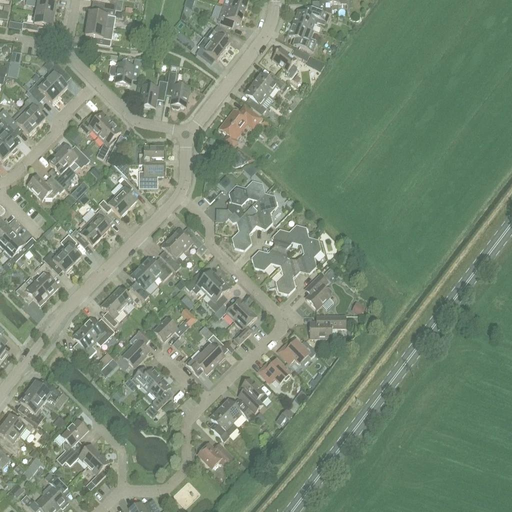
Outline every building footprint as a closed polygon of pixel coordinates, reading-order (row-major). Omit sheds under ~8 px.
[(43,4),(43,0),(27,0),(26,7),(37,9),(36,15),(54,18),(56,6),(43,4)] [(117,1),(110,0),(91,0),(91,2),(104,4),(103,11),(115,12),(117,1)] [(224,0),(222,7),(244,15),(248,5),(241,2),(241,0),(224,0)] [(346,0),(319,0),(319,11),(331,16),(331,15),(331,8),(330,8),(330,5),(346,5),(346,0)] [(241,26),(244,15),(222,7),(217,21),(218,23),(219,24),(219,25),(232,30),(234,23),(241,26)] [(329,17),(311,11),(305,8),(302,15),(298,13),(293,25),(311,32),(313,26),(316,27),(317,25),(325,28),(329,17)] [(114,19),(115,12),(103,11),(102,17),(89,14),(87,26),(105,29),(107,18),(114,19)] [(52,30),(54,18),(36,15),(34,26),(23,24),(22,30),(38,33),(39,27),(52,30)] [(314,33),(311,32),(293,25),(289,37),(295,40),(293,46),(312,54),(317,43),(311,41),(314,33)] [(103,41),(105,29),(87,26),(85,38),(99,40),(98,47),(110,49),(111,42),(103,41)] [(218,27),(213,33),(211,31),(204,39),(223,54),(230,45),(225,41),(229,36),(218,27)] [(223,54),(204,39),(198,48),(200,50),(196,55),(207,64),(211,59),(217,63),(223,54)] [(271,62),(287,74),(289,75),(288,77),(288,79),(290,80),(292,80),(297,72),(297,69),(293,66),(296,62),(281,50),(271,62)] [(307,64),(310,57),(295,50),(292,57),(307,64)] [(118,65),(118,68),(113,68),(110,69),(109,75),(111,77),(116,78),(115,85),(130,88),(132,75),(139,76),(142,62),(134,61),(133,68),(118,65)] [(56,65),(50,71),(48,73),(48,75),(51,78),(46,83),(60,97),(68,89),(58,80),(65,73),(56,65)] [(0,85),(3,87),(5,75),(7,76),(8,69),(0,67),(0,85)] [(188,89),(188,88),(187,87),(183,86),(181,87),(181,88),(174,87),(176,75),(169,74),(167,84),(166,92),(173,94),(170,107),(185,109),(189,90),(188,89)] [(261,76),(253,86),(268,97),(276,88),(281,92),(286,86),(275,77),(270,83),(261,76)] [(60,97),(46,83),(38,91),(34,87),(28,93),(31,97),(36,102),(42,95),(52,105),(60,97)] [(165,98),(166,92),(167,84),(159,83),(158,90),(143,87),(140,107),(155,110),(157,97),(165,98)] [(260,107),(268,97),(253,86),(245,96),(255,103),(250,109),(261,117),(266,112),(260,107)] [(41,107),(36,102),(31,97),(25,104),(24,108),(20,112),(37,129),(46,121),(36,112),(41,107)] [(234,112),(219,131),(227,138),(224,143),(233,149),(237,143),(234,141),(246,125),(253,130),(260,121),(244,108),(239,116),(234,112)] [(37,129),(20,112),(12,120),(3,111),(0,114),(0,119),(14,134),(19,129),(29,138),(37,129)] [(97,139),(112,124),(103,115),(93,124),(88,119),(79,129),(87,137),(91,133),(97,139)] [(8,138),(12,134),(0,121),(0,146),(10,156),(12,155),(13,156),(14,155),(17,153),(17,151),(16,150),(18,149),(8,138)] [(121,133),(112,124),(97,139),(104,145),(98,155),(104,159),(109,149),(113,144),(111,143),(121,133)] [(10,156),(0,146),(0,161),(3,164),(10,156)] [(139,167),(144,167),(153,166),(153,160),(163,160),(163,148),(144,148),(144,156),(139,156),(139,167)] [(66,149),(57,157),(69,169),(74,164),(81,171),(84,167),(85,168),(88,165),(90,166),(89,167),(92,170),(94,168),(82,155),(77,160),(66,149)] [(114,164),(121,152),(114,149),(108,160),(114,164)] [(73,174),(69,169),(57,157),(49,166),(60,177),(55,182),(64,191),(65,192),(70,187),(68,185),(71,182),(68,179),(73,174)] [(163,166),(153,166),(144,167),(144,174),(139,174),(139,185),(153,185),(153,178),(163,178),(163,166)] [(64,191),(55,182),(53,180),(47,186),(45,186),(37,178),(27,188),(42,203),(45,200),(52,201),(58,194),(60,196),(64,191)] [(125,191),(117,199),(129,212),(137,203),(128,194),(133,190),(124,181),(120,186),(125,191)] [(257,203),(265,196),(262,186),(252,183),(252,184),(245,190),(236,188),(229,195),(228,195),(230,202),(228,204),(229,212),(233,216),(234,215),(239,221),(244,217),(241,208),(248,201),(257,203)] [(83,194),(80,201),(88,204),(91,197),(83,194)] [(275,198),(265,196),(257,203),(244,217),(253,219),(256,230),(265,232),(273,225),(270,216),(277,209),(275,199),(275,198)] [(129,212),(117,199),(108,207),(103,202),(99,206),(107,215),(112,211),(121,220),(129,212)] [(72,209),(69,215),(75,218),(79,212),(72,209)] [(88,221),(96,213),(92,209),(84,216),(88,221)] [(101,211),(96,216),(87,225),(101,239),(110,230),(105,225),(109,220),(101,211)] [(249,237),(256,230),(253,219),(244,217),(239,221),(234,215),(233,216),(228,221),(232,226),(236,225),(239,233),(231,240),(234,250),(244,253),(251,246),(252,246),(249,237)] [(0,241),(11,231),(3,224),(0,227),(0,241)] [(101,239),(87,225),(78,234),(75,232),(71,237),(82,248),(86,243),(92,249),(101,239)] [(272,239),(275,248),(285,252),(292,245),(301,247),(309,240),(306,230),(296,227),(289,234),(279,232),(272,239)] [(0,248),(4,252),(18,239),(11,231),(0,241),(0,248)] [(179,231),(170,240),(184,254),(192,245),(198,251),(196,252),(201,257),(207,251),(203,246),(204,245),(194,236),(189,241),(179,231)] [(68,237),(64,241),(60,245),(66,250),(61,255),(73,267),(82,259),(73,250),(77,245),(68,237)] [(26,246),(18,239),(4,252),(12,260),(16,264),(23,257),(21,255),(24,252),(22,250),(26,246)] [(179,259),(184,254),(170,240),(161,249),(171,259),(166,265),(175,274),(181,268),(179,267),(183,263),(179,259)] [(318,242),(309,240),(301,247),(301,248),(303,256),(297,263),(296,263),(300,274),(309,276),(316,269),(314,259),(321,253),(321,252),(318,243),(318,242)] [(285,252),(275,248),(268,255),(258,253),(251,260),(254,270),(264,273),(271,266),(280,268),(287,261),(285,252)] [(73,267),(61,255),(56,259),(51,254),(43,262),(52,270),(56,266),(65,275),(73,267)] [(149,260),(140,270),(153,283),(158,279),(163,284),(173,274),(163,264),(158,269),(149,260)] [(293,280),(300,274),(296,263),(287,261),(280,268),(282,277),(275,284),(278,294),(288,297),(295,290),(293,280)] [(41,278),(35,284),(49,298),(58,289),(49,280),(54,275),(44,265),(36,274),(41,278)] [(330,277),(336,274),(332,266),(325,270),(330,277)] [(145,292),(153,283),(140,270),(131,279),(139,287),(134,292),(144,302),(150,297),(145,292)] [(205,296),(220,281),(211,272),(201,282),(200,280),(201,279),(198,275),(185,288),(190,294),(192,292),(196,296),(201,291),(205,296)] [(320,277),(311,285),(305,292),(309,297),(306,301),(316,312),(330,298),(330,297),(331,295),(332,293),(329,290),(326,290),(324,291),(320,287),(325,282),(320,277)] [(229,291),(220,281),(205,296),(211,301),(206,306),(215,315),(223,306),(225,305),(220,300),(229,291)] [(49,298),(35,284),(29,289),(25,285),(16,294),(25,303),(30,298),(40,308),(49,298)] [(120,290),(110,299),(123,312),(132,303),(136,307),(140,303),(132,294),(128,298),(120,290)] [(114,321),(123,312),(110,299),(101,308),(109,317),(105,321),(114,329),(118,325),(114,321)] [(234,324),(248,310),(239,301),(228,312),(223,306),(215,315),(214,316),(219,321),(225,315),(234,324)] [(179,339),(189,329),(197,321),(186,310),(181,315),(187,321),(184,324),(177,331),(167,321),(154,334),(164,344),(174,334),(179,339)] [(257,319),(248,310),(234,324),(243,332),(233,342),(239,347),(251,335),(246,330),(257,319)] [(346,318),(327,318),(316,318),(316,325),(310,325),(310,340),(331,340),(331,331),(346,331),(346,318)] [(91,321),(82,330),(96,344),(101,349),(115,335),(105,325),(100,330),(91,321)] [(91,348),(96,344),(82,330),(73,340),(81,348),(77,352),(86,363),(96,353),(91,348)] [(149,354),(143,348),(145,346),(150,341),(141,332),(136,337),(130,344),(134,348),(123,359),(134,370),(141,363),(141,362),(149,354)] [(223,334),(219,339),(226,344),(230,339),(223,334)] [(212,346),(203,355),(216,368),(225,359),(217,350),(221,345),(213,337),(208,342),(212,346)] [(304,344),(301,348),(296,343),(287,352),(285,349),(279,355),(289,366),(294,361),(299,366),(308,357),(311,360),(316,355),(304,344)] [(97,363),(106,375),(118,365),(109,354),(97,363)] [(216,368),(203,355),(194,364),(190,360),(185,365),(193,374),(198,369),(206,377),(216,368)] [(279,386),(289,376),(276,363),(267,371),(265,369),(259,375),(270,385),(274,381),(279,386)] [(148,394),(161,380),(152,371),(150,373),(145,368),(131,382),(136,388),(136,391),(140,391),(142,389),(148,394)] [(170,400),(165,395),(170,390),(161,380),(148,394),(143,398),(152,407),(151,408),(157,413),(170,400)] [(264,395),(261,392),(250,381),(240,391),(244,394),(239,399),(255,415),(263,407),(258,401),(264,395)] [(124,403),(129,398),(134,403),(140,397),(127,383),(116,394),(124,403)] [(59,393),(58,392),(51,388),(47,393),(36,385),(35,386),(33,385),(27,392),(29,393),(28,395),(43,406),(46,402),(49,404),(50,402),(55,406),(62,397),(59,393)] [(39,411),(43,406),(28,395),(27,396),(25,395),(19,403),(21,404),(20,405),(29,412),(25,418),(38,428),(45,418),(41,415),(42,413),(39,411)] [(252,416),(242,406),(238,402),(233,406),(228,402),(219,411),(233,425),(242,416),(247,421),(252,416)] [(238,430),(233,425),(219,411),(210,421),(215,426),(210,430),(224,444),(238,430)] [(345,439),(359,414),(353,411),(339,436),(345,439)] [(24,421),(22,423),(20,422),(18,422),(17,423),(10,418),(3,427),(20,439),(26,430),(30,433),(34,428),(24,421)] [(62,467),(66,464),(74,456),(69,451),(88,433),(77,423),(61,438),(65,442),(63,444),(64,451),(66,453),(57,462),(62,467)] [(17,443),(20,439),(3,427),(3,428),(1,426),(0,427),(0,437),(4,440),(3,442),(3,444),(5,445),(3,448),(15,457),(19,452),(18,451),(19,449),(18,444),(17,443)] [(234,462),(224,452),(219,446),(214,452),(209,446),(198,457),(212,471),(218,465),(219,466),(221,467),(222,466),(226,470),(234,462)] [(87,469),(100,456),(91,447),(82,455),(78,451),(74,456),(66,464),(70,468),(78,460),(87,469)] [(0,467),(2,469),(10,461),(1,452),(0,452),(0,467)] [(109,465),(100,456),(87,469),(96,478),(86,488),(91,492),(105,478),(101,474),(109,465)] [(68,494),(63,489),(53,479),(49,476),(44,480),(51,487),(42,495),(44,498),(58,511),(67,502),(63,499),(68,494)] [(21,487),(15,493),(19,497),(25,491),(21,487)] [(94,494),(104,503),(107,499),(98,490),(94,494)] [(56,511),(58,511),(44,498),(35,507),(27,498),(21,503),(30,511),(56,511)] [(158,511),(153,502),(143,507),(141,505),(129,511),(158,511)]
